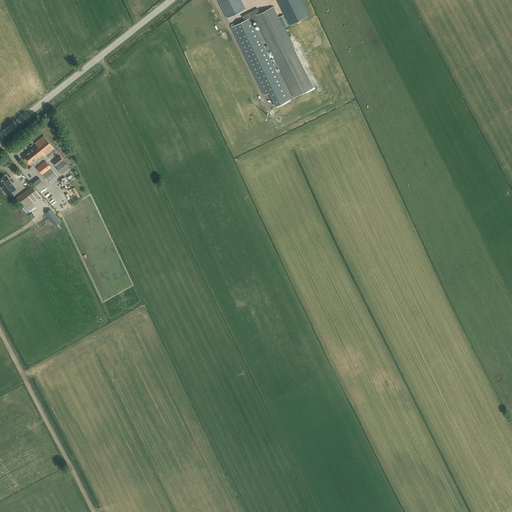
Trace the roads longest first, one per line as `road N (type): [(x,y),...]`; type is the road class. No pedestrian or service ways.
road 1 (unclassified): [(0,136),(172,0)]
road 2 (track): [(93,511),(0,329)]
